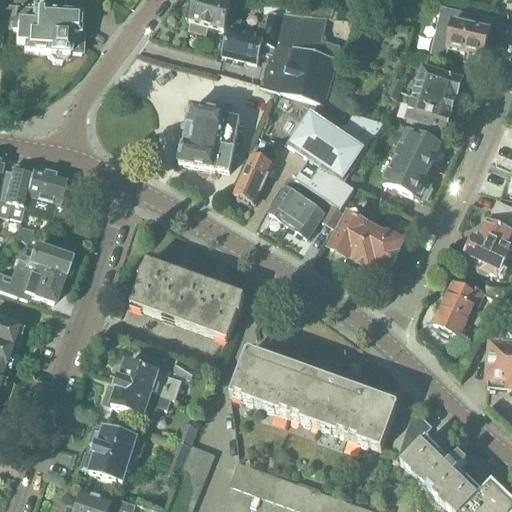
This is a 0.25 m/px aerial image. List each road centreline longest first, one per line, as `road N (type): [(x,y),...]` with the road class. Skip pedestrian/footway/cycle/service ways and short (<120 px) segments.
road 1 (residential): [(511,81),(383,343)]
road 2 (residential): [(208,511),(224,462),(219,407),(271,268)]
road 3 (residential): [(82,333),(24,511)]
road 4 (residential): [(64,160),(84,98),(154,0)]
road 5 (tertiary): [(511,462),(383,343)]
road 6 (tertiary): [(271,268),(127,186)]
road 7 (residential): [(127,186),(82,333)]
road 8 (tertiary): [(383,343),(271,268)]
